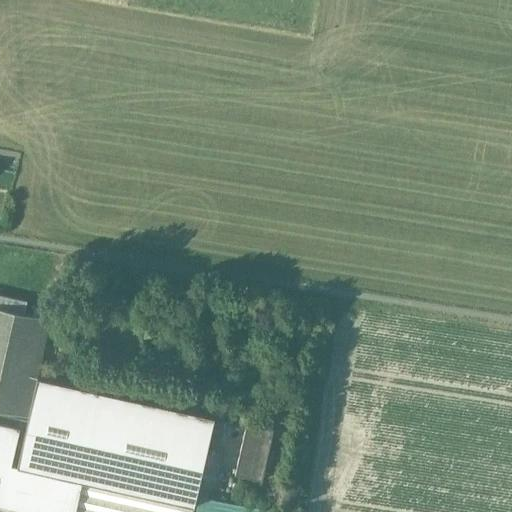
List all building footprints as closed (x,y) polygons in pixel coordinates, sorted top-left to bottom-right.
[(0,160),(0,178),(15,181),(18,163),(0,160)] [(0,425),(0,511),(192,511),(214,416),(37,376),(50,320),(26,315),(29,300),(0,293),(0,413),(27,420),(24,431),(0,425)] [(245,424),(243,436),(270,442),(272,429),(245,424)] [(243,436),(240,449),(267,455),(270,442),(243,436)] [(240,449),(237,462),(264,468),(267,455),(240,449)] [(237,462),(234,475),(261,481),(264,468),(237,462)]
